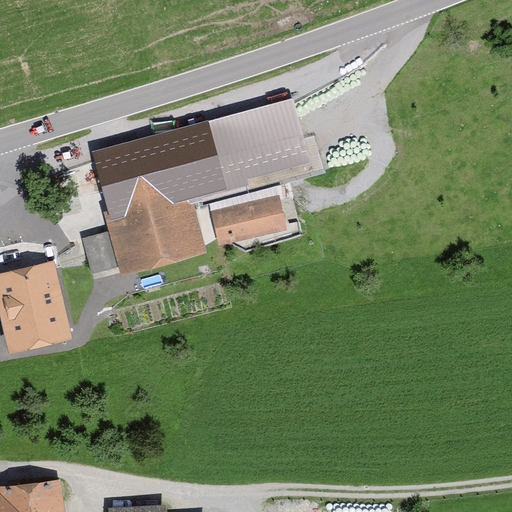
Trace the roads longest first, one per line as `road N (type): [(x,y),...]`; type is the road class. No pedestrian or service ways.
road 1 (tertiary): [(0,145),(437,0)]
road 2 (track): [(227,494),(511,483)]
